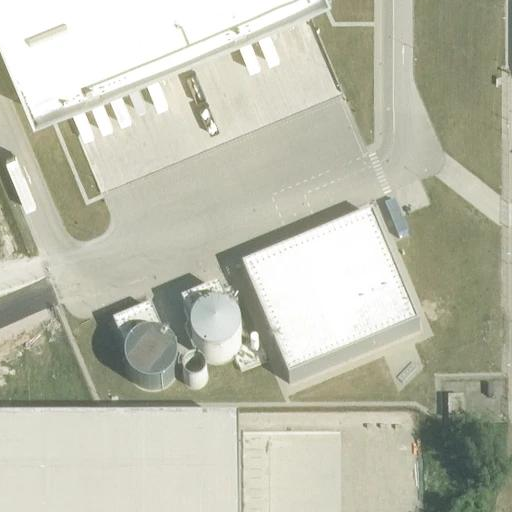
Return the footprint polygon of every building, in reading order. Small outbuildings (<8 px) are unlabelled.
[(0,0),(0,25),(35,111),(46,107),(42,98),(60,90),(277,0),(0,0)] [(244,272),(243,273),(290,385),(420,331),(404,291),(401,286),(374,218),(372,219),(323,239),(294,251),(244,272)] [(220,293),(182,309),(189,324),(191,330),(191,332),(190,334),(190,336),(190,338),(190,339),(190,341),(190,343),(191,345),(191,347),(192,349),(193,351),(194,352),(195,354),(196,355),(197,357),(199,358),(200,359),(201,361),(203,362),(205,362),(206,363),(208,364),(210,364),(212,365),(213,365),(215,365),(217,365),(219,365),(221,365),(223,365),(224,364),(226,364),(228,363),(230,362),(231,361),(233,360),(234,359),(236,358),(237,357),(238,355),(239,354),(240,352),(241,351),(242,349),(243,347),(243,345),(243,344),(244,342),(244,340),(244,338),(244,336),(244,334),(243,333),(243,331),(242,329),(242,327),(241,326),(240,324),(239,323),(238,321),(237,320),(235,318),(234,317),(233,316),(231,315),(229,314),(224,302),(220,293)] [(152,311),(114,326),(126,357),(126,358),(126,359),(126,360),(125,361),(125,362),(125,363),(125,365),(125,367),(125,369),(126,370),(126,372),(127,374),(127,376),(128,378),(129,379),(130,381),(131,382),(132,384),(134,385),(135,386),(137,387),(138,389),(140,389),(142,390),(143,391),(145,391),(147,392),(149,392),(151,392),(153,392),(155,392),(156,392),(158,392),(160,391),(162,391),(164,390),(165,389),(167,388),(169,387),(170,386),(171,385),(173,383),(174,382),(175,380),(176,379),(177,377),(178,375),(178,373),(179,372),(179,370),(179,368),(180,366),(180,364),(179,362),(179,360),(179,358),(178,356),(177,355),(177,353),(176,351),(175,350),(173,348),(172,347),(171,345),(169,344),(168,343),(166,342),(164,341),(160,330),(152,311)] [(182,377),(182,378),(182,379),(183,380),(183,381),(183,382),(184,383),(184,384),(185,385),(186,386),(186,387),(187,387),(187,388),(188,388),(189,389),(190,389),(190,390),(191,390),(192,390),(193,390),(194,390),(195,391),(196,391),(197,390),(198,390),(199,390),(200,390),(201,389),(202,389),(203,388),(204,387),(205,387),(205,386),(206,385),(206,384),(207,384),(207,383),(208,382),(208,381),(208,380),(208,379),(208,378),(208,377),(208,376),(208,375),(208,374),(208,373),(207,372),(207,371),(206,371),(206,370),(205,369),(205,368),(204,368),(203,367),(202,366),(201,366),(200,366),(200,365),(199,365),(198,365),(197,365),(196,365),(195,365),(194,365),(193,365),(192,365),(191,365),(190,366),(189,366),(188,367),(187,368),(186,368),(186,369),(185,369),(185,370),(184,371),(184,372),(183,372),(183,373),(183,374),(183,375),(182,376),(182,377)] [(464,399),(448,400),(449,421),(464,420),(464,399)] [(0,427),(2,428),(2,423),(55,423),(55,427),(176,427),(176,414),(0,415),(0,427)] [(0,432),(0,511),(241,511),(241,431),(0,432)]
